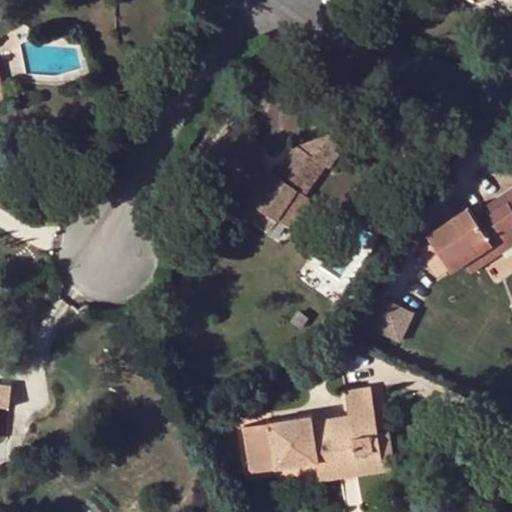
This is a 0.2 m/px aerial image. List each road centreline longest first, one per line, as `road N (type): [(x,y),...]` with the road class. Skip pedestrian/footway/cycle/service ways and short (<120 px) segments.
road 1 (residential): [(102,256),(130,179),(239,0)]
road 2 (residential): [(309,0),(331,20),(419,58),(511,85)]
